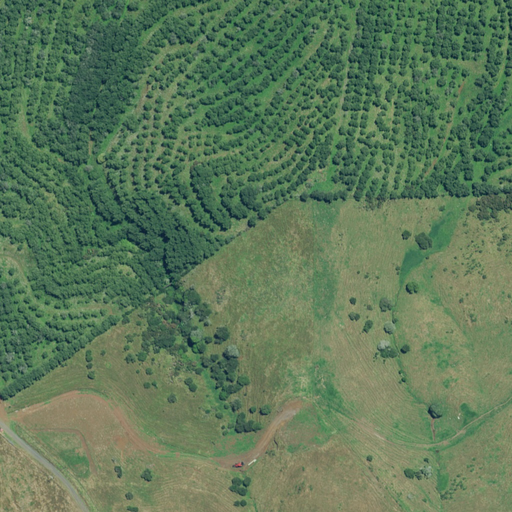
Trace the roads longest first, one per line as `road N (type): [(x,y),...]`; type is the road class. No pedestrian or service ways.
road 1 (track): [(327,180),(356,0)]
road 2 (track): [(0,422),(67,482),(87,511)]
